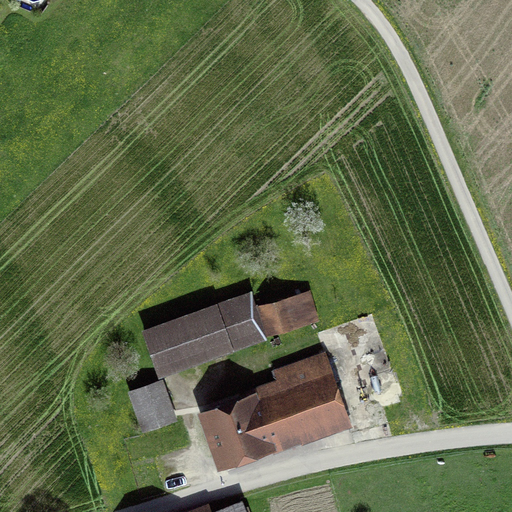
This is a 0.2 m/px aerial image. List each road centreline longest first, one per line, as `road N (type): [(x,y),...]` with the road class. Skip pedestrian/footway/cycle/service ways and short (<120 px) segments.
road 1 (unclassified): [(160,511),(350,447),(511,434)]
road 2 (unclassified): [(511,311),(401,55),(362,0)]
